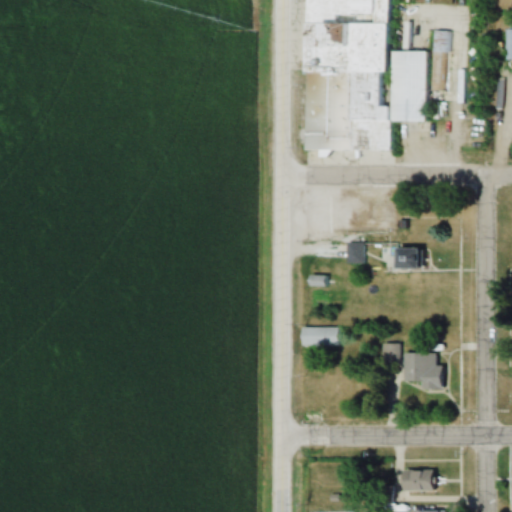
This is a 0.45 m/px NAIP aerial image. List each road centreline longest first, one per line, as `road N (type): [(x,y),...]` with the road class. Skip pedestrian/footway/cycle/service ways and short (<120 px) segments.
road 1 (tertiary): [(280,511),(281,0)]
road 2 (residential): [(483,511),(483,173)]
road 3 (residential): [(511,434),(280,435)]
road 4 (residential): [(511,173),(281,174)]
